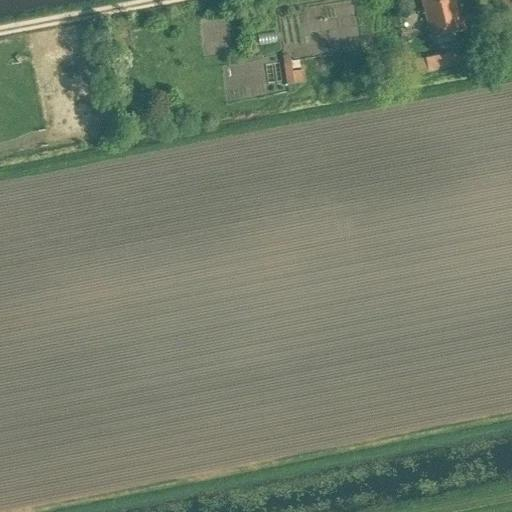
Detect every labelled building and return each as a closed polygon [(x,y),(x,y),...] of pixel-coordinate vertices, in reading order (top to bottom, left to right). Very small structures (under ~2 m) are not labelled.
[(420,0),(431,42),(462,34),(454,2),(451,2),(450,0),(420,0)] [(511,17),(511,0),(500,0),(504,19),(511,17)] [(353,2),(331,5),(334,22),(356,18),(353,2)] [(417,76),(461,65),(457,53),(414,64),(417,76)] [(299,64),(291,65),(290,57),(283,58),(287,86),(303,83),(301,73),(293,75),(292,70),(300,69),(299,64)]
